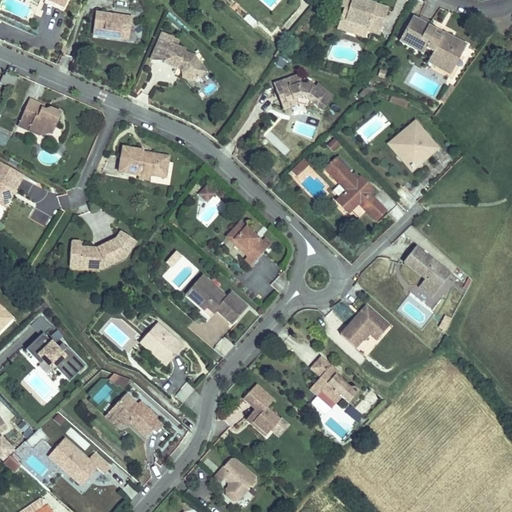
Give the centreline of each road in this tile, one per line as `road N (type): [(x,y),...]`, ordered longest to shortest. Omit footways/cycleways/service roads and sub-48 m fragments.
road 1 (residential): [(135,511),(195,444),(214,380),(300,289)]
road 2 (residential): [(294,224),(191,135),(118,104)]
road 3 (residential): [(118,104),(0,50)]
